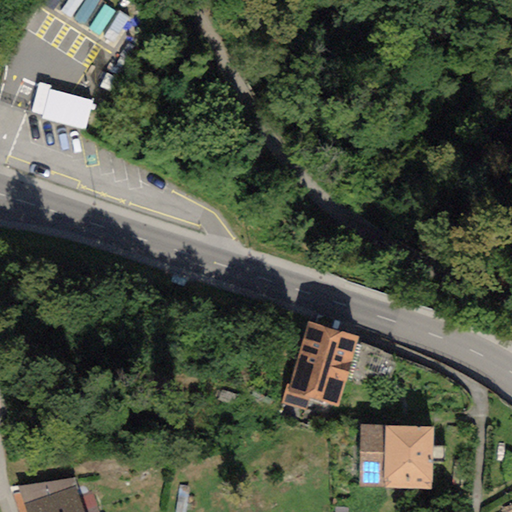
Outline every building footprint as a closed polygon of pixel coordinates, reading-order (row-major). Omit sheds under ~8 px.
[(51,86),(38,83),(31,112),(43,115),(42,118),(84,129),(92,101),(50,90),(51,86)] [(337,407),(358,336),(308,321),(289,385),(286,384),(281,403),(305,410),(308,399),(337,407)] [(433,427),(359,425),(358,487),(383,488),(383,489),(431,491),(433,427)] [(73,478),(17,487),(26,511),(83,511),(78,498),(76,491),(78,490),(73,478)] [(97,511),(90,493),(78,498),(83,511),(97,511)]
